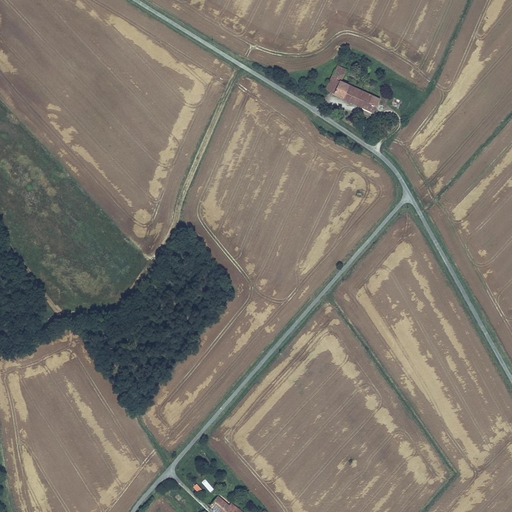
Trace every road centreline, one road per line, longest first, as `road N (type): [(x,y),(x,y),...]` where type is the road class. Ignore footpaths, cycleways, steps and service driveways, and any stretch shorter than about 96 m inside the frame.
road 1 (unclassified): [(133,511),(409,193)]
road 2 (unclassified): [(409,193),(391,165),(348,132),(135,0)]
road 3 (track): [(116,305),(172,232),(240,64)]
road 4 (unclassified): [(511,379),(409,193)]
